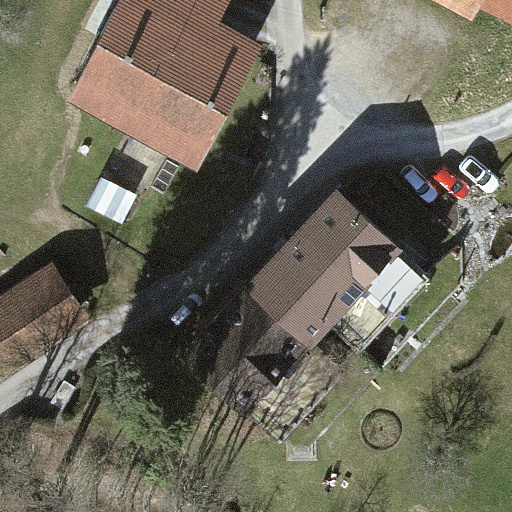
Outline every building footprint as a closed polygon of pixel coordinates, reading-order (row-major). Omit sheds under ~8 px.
[(126,0),(72,97),(204,172),(274,49),(223,20),(234,0),(126,0)] [(511,0),(441,0),(483,24),(491,10),(511,22),(511,0)] [(134,192),(97,176),(81,211),(118,228),(134,192)] [(341,186),(187,350),(257,416),(411,252),(341,186)] [(53,258),(0,289),(0,373),(90,319),(53,258)]
